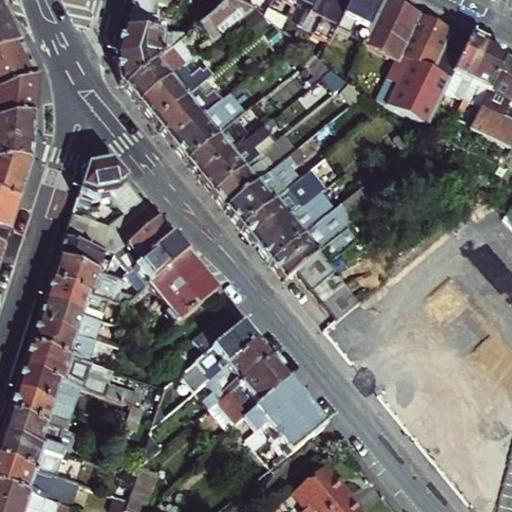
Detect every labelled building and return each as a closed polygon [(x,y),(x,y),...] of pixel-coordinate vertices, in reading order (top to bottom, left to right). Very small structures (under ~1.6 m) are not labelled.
[(169,4),(153,0),(124,0),(121,15),(146,21),(157,24),(161,15),(166,17),(169,4)] [(153,0),(169,4),(195,11),(198,0),(197,0),(153,0)] [(267,11),(272,0),(249,0),(247,6),(253,9),(255,5),(267,11)] [(294,0),(272,0),(267,11),(279,16),(277,20),(284,23),(294,0)] [(352,0),(351,0),(317,0),(302,31),(313,36),(306,50),(323,58),(349,7),(350,4),(352,0)] [(0,13),(0,60),(25,52),(4,12),(0,13)] [(379,13),(356,60),(389,76),(371,115),(420,138),(427,123),(439,97),(442,92),(423,83),(441,43),(379,13)] [(146,21),(121,15),(104,74),(110,100),(113,105),(170,58),(178,51),(139,48),(146,21)] [(186,44),(200,61),(227,38),(243,25),(241,24),(239,23),(219,18),(218,18),(186,44)] [(243,25),(227,38),(244,58),(260,45),(243,25)] [(442,92),(461,52),(441,43),(423,83),(442,92)] [(269,47),(259,56),(266,64),(276,55),(269,47)] [(0,99),(43,88),(25,52),(0,60),(0,99)] [(450,124),(480,61),(461,52),(442,92),(439,97),(450,103),(442,120),(450,124)] [(113,105),(127,121),(171,86),(184,74),(170,58),(113,105)] [(498,70),(480,61),(450,124),(457,127),(465,110),(476,116),(498,70)] [(511,76),(498,70),(476,116),(464,140),(462,145),(503,164),(510,148),(511,144),(511,76)] [(171,86),(127,121),(145,142),(196,99),(202,94),(196,88),(192,92),(189,89),(180,97),(171,86)] [(341,99),(325,87),(305,103),(311,110),(324,100),(330,108),(334,105),(341,99)] [(0,131),(41,126),(44,90),(43,88),(0,99),(0,131)] [(145,142),(161,162),(192,135),(203,126),(212,119),(196,99),(145,142)] [(357,111),(341,99),(334,105),(347,120),(357,111)] [(192,135),(161,162),(177,181),(230,137),(254,117),(246,107),(234,118),(232,115),(210,134),(203,126),(192,135)] [(438,128),(427,123),(420,138),(419,141),(429,146),(438,128)] [(0,131),(0,150),(39,149),(41,126),(0,131)] [(244,154),(230,137),(177,181),(192,198),(244,154)] [(244,154),(192,198),(204,212),(274,154),(262,139),(244,154)] [(408,156),(400,146),(391,153),(399,163),(408,156)] [(204,212),(216,227),(294,163),(282,148),(274,154),(204,212)] [(0,172),(37,172),(39,149),(0,150),(0,172)] [(231,246),(296,191),(290,183),(302,173),(294,163),(216,227),(231,246)] [(37,172),(0,172),(0,203),(24,211),(37,172)] [(103,181),(88,225),(116,235),(129,223),(137,233),(155,217),(124,179),(103,181)] [(306,183),(296,191),(231,246),(245,262),(316,204),(320,201),(306,183)] [(287,287),(314,321),(337,302),(319,280),(347,258),(337,244),(338,229),(378,198),(371,189),(331,221),(259,278),(274,297),(287,287)] [(0,257),(8,260),(24,211),(0,203),(0,257)] [(259,278),(331,221),(316,204),(245,262),(259,278)] [(123,245),(131,267),(169,235),(161,225),(155,217),(137,233),(123,245)] [(438,331),(511,271),(478,231),(405,291),(438,331)] [(123,245),(86,232),(79,252),(129,267),(131,267),(123,245)] [(119,289),(134,294),(184,253),(169,235),(131,267),(129,267),(119,289)] [(79,252),(73,272),(119,289),(129,267),(79,252)] [(73,272),(66,294),(118,314),(141,322),(147,316),(129,310),(133,297),(137,294),(151,313),(160,305),(199,271),(184,253),(134,294),(119,289),(73,272)] [(0,279),(1,280),(8,260),(0,257),(0,279)] [(229,308),(199,271),(160,305),(179,327),(190,340),(229,308)] [(66,294),(58,317),(111,335),(118,314),(66,294)] [(328,337),(350,318),(337,302),(314,321),(328,337)] [(58,317),(52,337),(105,355),(111,335),(58,317)] [(345,357),(368,339),(350,318),(328,337),(345,357)] [(162,364),(169,357),(143,325),(133,354),(162,364)] [(255,341),(243,326),(205,358),(217,373),(255,341)] [(190,340),(179,327),(174,332),(185,345),(190,340)] [(52,337),(44,359),(97,378),(105,355),(52,337)] [(255,341),(217,373),(194,393),(209,411),(221,401),(271,360),(255,341)] [(398,372),(421,404),(461,374),(438,343),(398,372)] [(97,378),(44,359),(36,383),(94,404),(143,422),(146,423),(151,409),(117,397),(121,387),(97,378)] [(224,426),(284,376),(278,369),(271,360),(221,401),(227,408),(216,417),(224,426)] [(301,397),(284,376),(224,426),(241,446),(256,434),(265,426),(301,397)] [(86,425),(94,404),(36,383),(29,405),(86,425)] [(314,414),(301,397),(265,426),(275,439),(279,444),(314,414)] [(29,405),(22,426),(79,446),(86,425),(29,405)] [(291,458),(326,428),(314,414),(279,444),(287,454),(291,458)] [(143,422),(136,443),(149,448),(157,426),(146,423),(143,422)] [(22,426),(15,448),(74,469),(79,470),(86,449),(79,446),(22,426)] [(265,426),(256,434),(271,451),(274,448),(270,443),(275,439),(265,426)] [(338,443),(326,428),(291,458),(285,463),(281,466),(294,481),(338,443)] [(279,444),(275,439),(270,443),(274,448),(279,444)] [(165,447),(152,486),(178,464),(165,447)] [(74,469),(15,448),(8,472),(67,492),(74,469)] [(291,458),(287,454),(281,459),(285,463),(291,458)] [(8,472),(0,492),(0,494),(49,511),(89,511),(94,501),(67,492),(8,472)] [(168,511),(175,494),(152,486),(149,495),(143,511),(168,511)] [(143,511),(149,495),(130,488),(123,511),(126,511),(143,511)] [(362,511),(349,496),(346,497),(340,489),(312,511),(362,511)] [(49,511),(0,494),(0,511),(49,511)]
